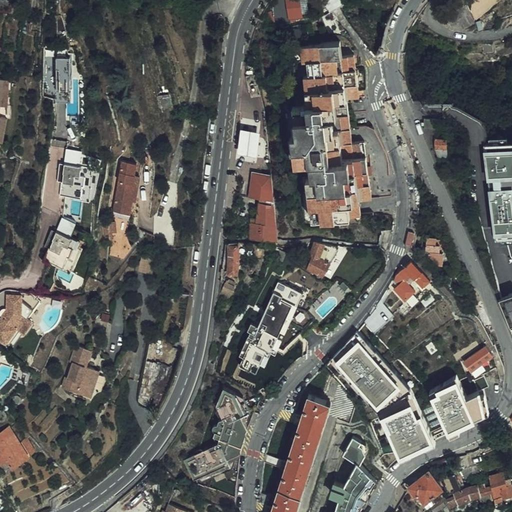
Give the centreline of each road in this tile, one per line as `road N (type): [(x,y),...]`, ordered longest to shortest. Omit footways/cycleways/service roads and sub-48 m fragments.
road 1 (primary): [(74,511),(104,494),(163,428),(195,353),(229,82),(253,0)]
road 2 (secondary): [(392,65),(511,366),(501,414),(406,470),(375,511)]
road 3 (residential): [(247,511),(249,473),(271,407),(393,264),(403,192),(374,70)]
